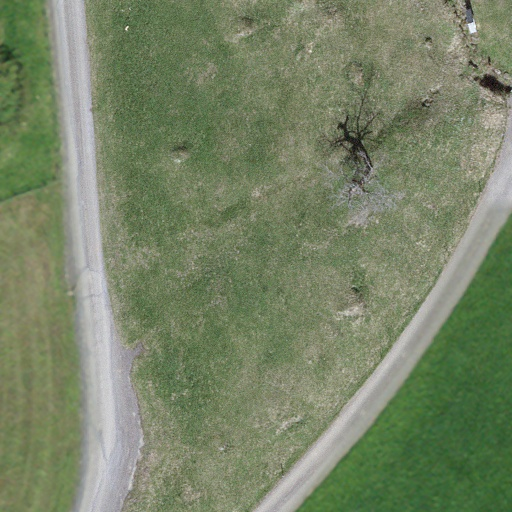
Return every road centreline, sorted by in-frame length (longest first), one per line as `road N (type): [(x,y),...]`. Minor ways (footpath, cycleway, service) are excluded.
road 1 (residential): [(94,511),(100,378),(66,0)]
road 2 (track): [(278,511),(403,363),(511,183)]
